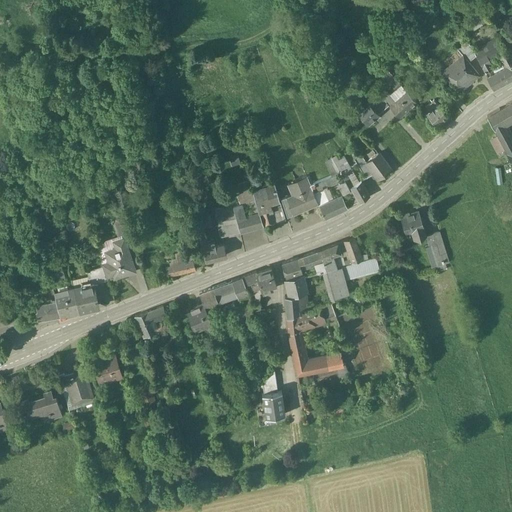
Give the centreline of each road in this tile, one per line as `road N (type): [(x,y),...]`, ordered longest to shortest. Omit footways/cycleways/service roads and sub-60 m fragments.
road 1 (track): [(144,511),(511,434)]
road 2 (secondary): [(511,89),(349,224),(273,254)]
road 3 (secondary): [(273,254),(29,351)]
road 4 (residential): [(273,254),(297,425)]
